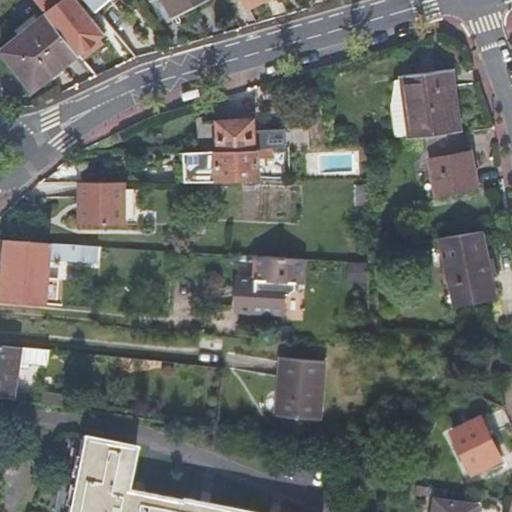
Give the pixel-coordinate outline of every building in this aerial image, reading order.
[(104,37),(100,32),(74,0),(57,0),(43,11),(75,52),(79,57),(104,37)] [(160,0),(169,16),(201,0),(160,0)] [(241,0),(247,11),(267,0),(241,0)] [(75,52),(43,11),(0,44),(0,49),(27,86),(75,52)] [(401,76),(409,139),(425,137),(457,133),(459,133),(451,69),(401,76)] [(408,136),(401,79),(394,80),(390,107),(394,138),(408,136)] [(218,152),(236,151),(255,150),(253,121),(217,123),(218,152)] [(457,133),(425,137),(434,196),(476,188),(470,152),(462,153),(457,133)] [(236,151),(238,181),(259,180),(259,158),(268,157),(268,150),(255,150),(236,151)] [(180,161),(181,183),(217,183),(238,181),(236,151),(218,152),(216,152),(188,153),(188,160),(180,161)] [(73,183),(73,215),(119,216),(119,183),(73,183)] [(355,206),(370,207),(370,186),(356,186),(355,206)] [(288,188),(245,187),(244,218),(288,219),(288,188)] [(119,216),(73,215),(73,226),(119,226),(119,216)] [(480,231),(437,239),(448,287),(450,286),(454,306),(494,297),(480,231)] [(97,246),(1,241),(0,250),(0,301),(42,304),(43,289),(57,290),(58,278),(44,276),(45,259),(97,261),(97,246)] [(304,259),(256,256),(255,280),(246,279),(238,278),(237,289),(236,310),(283,313),(284,294),(290,294),(290,295),(297,289),(296,289),(296,283),(302,284),(304,259)] [(349,264),(348,283),(368,283),(368,263),(349,264)] [(0,345),(0,398),(12,400),(15,367),(17,347),(0,345)] [(17,347),(15,367),(28,369),(28,364),(46,366),(48,351),(17,347)] [(281,359),(280,374),(323,378),(325,363),(281,359)] [(323,378),(280,374),(275,414),(318,419),(323,378)] [(43,393),(41,404),(69,409),(70,397),(43,393)] [(481,420),(452,434),(472,475),(501,462),(481,420)] [(237,511),(181,501),(180,502),(128,492),(136,449),(83,439),(68,511),(237,511)] [(475,511),(476,508),(433,502),(431,511),(475,511)]
